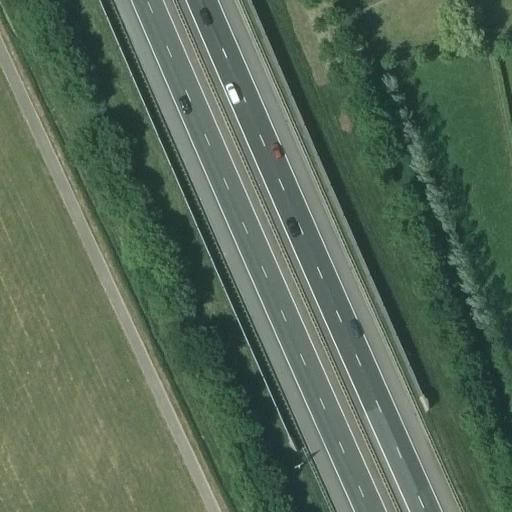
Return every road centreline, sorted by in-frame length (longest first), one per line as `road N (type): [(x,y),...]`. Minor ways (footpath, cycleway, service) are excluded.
road 1 (motorway): [(424,511),(199,0)]
road 2 (motorway): [(142,0),(367,511)]
road 3 (track): [(263,0),(484,511)]
road 4 (unclassified): [(217,511),(0,45)]
